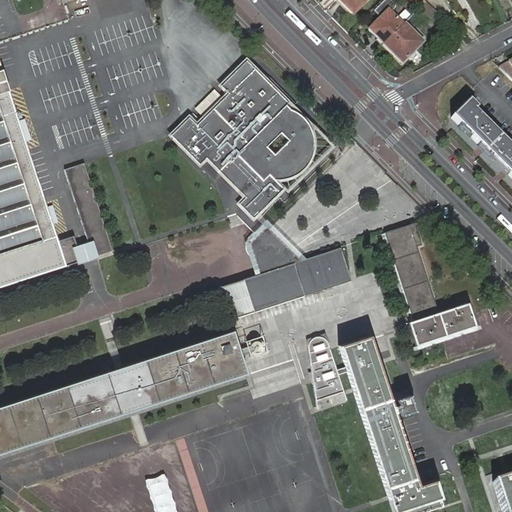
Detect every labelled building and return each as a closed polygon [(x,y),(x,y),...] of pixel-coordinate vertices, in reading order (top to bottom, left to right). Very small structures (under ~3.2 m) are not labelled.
[(335,0),(349,15),(365,0),(335,0)] [(439,13),(427,2),(419,10),(431,22),(439,13)] [(385,41),(399,28),(386,14),(367,31),(376,41),(380,37),(385,41)] [(385,41),(380,45),(400,65),(421,45),(403,25),(399,28),(385,41)] [(376,41),(380,45),(385,41),(380,37),(376,41)] [(186,117),(168,135),(198,165),(204,158),(230,184),(239,175),(248,167),(261,180),(252,188),(243,197),(237,204),(251,218),(281,188),(273,180),(276,180),(280,179),(284,178),(289,177),(294,174),(297,172),(302,168),(305,164),(307,161),(309,157),(311,151),(312,143),(311,138),(310,134),(309,130),(308,127),(307,126),(305,123),(303,120),(299,116),(297,114),(293,111),(288,109),(284,105),(286,103),(244,60),(233,70),(241,78),(233,86),(225,78),(218,86),(226,93),(194,125),(186,117)] [(510,65),(499,71),(511,83),(511,60),(509,62),(510,65)] [(509,62),(497,69),(499,71),(510,65),(509,62)] [(233,86),(241,78),(233,70),(225,78),(233,86)] [(57,241),(4,75),(0,76),(0,287),(66,267),(66,266),(77,263),(82,261),(77,246),(74,236),(57,241)] [(286,103),(284,105),(288,109),(293,111),(297,114),(299,116),(286,103)] [(455,121),(511,179),(511,151),(477,114),(479,112),(471,105),(455,121)] [(68,148),(82,144),(73,114),(59,118),(65,136),(49,140),(55,159),(70,154),(68,148)] [(45,126),(49,138),(63,134),(59,122),(45,126)] [(66,169),(70,182),(89,176),(85,163),(66,169)] [(110,163),(94,168),(113,231),(129,227),(110,163)] [(239,175),(230,184),(243,197),(252,188),(261,180),(248,167),(239,175)] [(70,182),(89,243),(93,257),(98,256),(114,251),(89,176),(70,182)] [(142,231),(157,227),(144,184),(129,189),(142,231)] [(437,315),(413,250),(419,247),(411,223),(383,233),(393,263),(410,314),(412,319),(413,322),(405,325),(414,349),(443,338),(473,327),(465,305),(439,314),(437,315)] [(249,243),(260,276),(265,274),(264,271),(264,270),(265,269),(265,268),(266,267),(268,266),(270,265),(271,265),(266,251),(261,252),(259,252),(256,251),(255,250),(254,248),(254,246),(259,239),(263,235),(266,234),(269,236),(271,235),(275,234),(267,226),(257,236),(249,243)] [(299,297),(320,290),(350,281),(339,248),(301,261),(293,264),(284,255),(274,244),(276,242),(277,240),(277,238),(276,235),(275,234),(271,235),(269,236),(266,234),(263,235),(259,239),(254,246),(254,248),(255,250),(256,251),(259,252),(261,252),(266,251),(271,265),(270,265),(268,266),(266,267),(265,268),(265,269),(264,270),(264,271),(265,274),(260,276),(243,281),(253,312),(299,297)] [(293,264),(301,261),(290,250),(276,235),(277,238),(277,240),(276,242),(274,244),(284,255),(293,264)] [(89,243),(77,246),(82,261),(77,263),(78,266),(99,260),(98,256),(93,257),(89,243)] [(218,288),(228,320),(253,312),(243,281),(218,288)] [(228,320),(231,330),(235,342),(236,346),(245,343),(240,327),(323,301),(320,290),(299,297),(253,312),(228,320)] [(39,305),(41,318),(69,314),(67,302),(39,305)] [(235,342),(231,330),(184,346),(181,347),(123,366),(119,368),(115,369),(0,407),(0,453),(131,409),(245,371),(236,346),(235,342)] [(245,340),(251,356),(268,350),(262,334),(245,340)] [(334,373),(325,347),(325,345),(322,342),(320,341),(317,340),(315,340),(312,341),(310,342),(308,344),(306,347),(306,351),(311,381),(314,404),(342,394),(336,378),(346,375),(388,499),(392,511),(428,511),(436,510),(442,507),(432,482),(417,487),(413,476),(387,399),(366,338),(337,349),(344,370),(334,373)] [(315,410),(344,400),(342,394),(314,404),(315,410)] [(147,478),(145,479),(146,486),(150,497),(154,509),(154,511),(178,511),(176,502),(172,491),(168,479),(165,474),(162,473),(147,478)] [(499,511),(511,511),(511,478),(509,480),(491,485),(499,511)]
